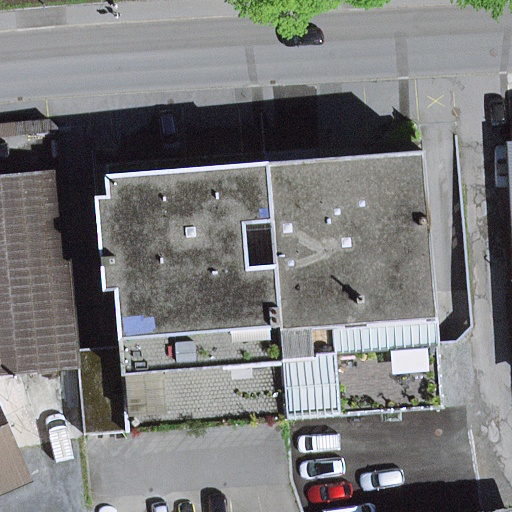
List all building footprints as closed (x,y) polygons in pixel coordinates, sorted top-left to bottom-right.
[(442,408),(421,155),(266,166),(287,421),(442,408)] [(115,289),(119,346),(126,433),(287,421),(266,166),(107,178),(112,255),(99,256),(100,266),(113,265),(115,289)] [(0,371),(78,368),(77,349),(60,173),(0,178),(0,371)] [(106,347),(119,346),(115,289),(102,290),(106,347)] [(126,433),(119,346),(106,347),(77,349),(78,368),(85,436),(126,433)] [(0,489),(23,480),(0,425),(0,489)]
